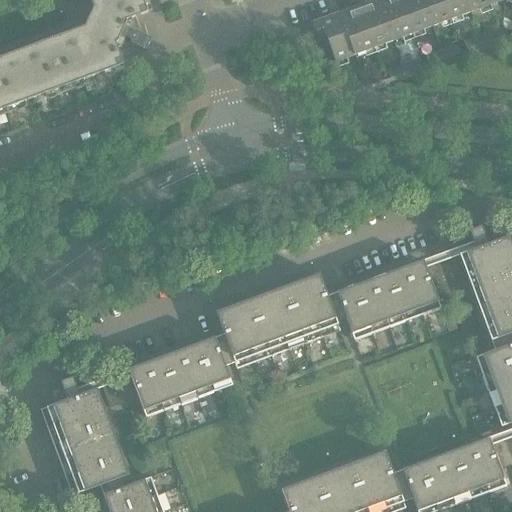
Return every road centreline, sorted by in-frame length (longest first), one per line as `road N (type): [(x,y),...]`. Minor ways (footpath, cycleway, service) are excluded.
road 1 (residential): [(511,205),(474,204),(66,346),(24,402),(62,511)]
road 2 (tertiary): [(0,303),(150,190),(245,156)]
road 3 (tertiary): [(511,137),(344,121),(237,132)]
road 4 (tertiary): [(237,132),(123,177),(0,265)]
road 5 (tertiary): [(245,156),(330,153),(511,170)]
road 6 (residential): [(0,155),(133,105),(175,40),(201,31)]
